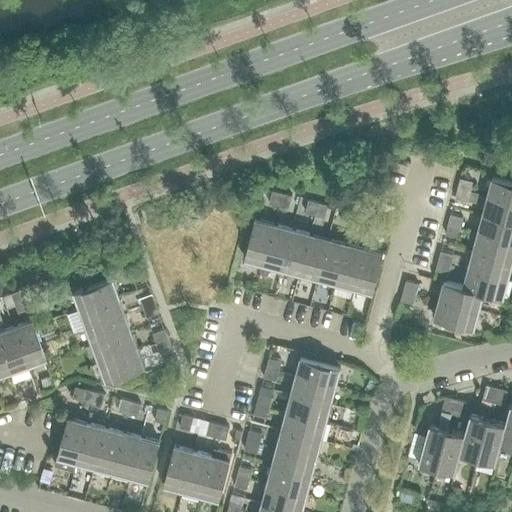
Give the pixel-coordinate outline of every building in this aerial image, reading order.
[(511,182),(492,177),(487,196),(511,202),(511,182)] [(472,181),(460,178),(457,188),(470,191),(472,181)] [(470,191),(457,188),(454,198),(467,201),(470,191)] [(268,203),(278,205),(281,193),(272,190),(268,203)] [(470,191),(467,201),(481,205),(484,195),(470,191)] [(281,193),(278,205),(288,208),(291,195),(281,193)] [(511,202),(487,196),(482,214),(511,221),(511,202)] [(305,212),(314,215),(318,202),(308,200),(305,212)] [(318,202),(314,215),(324,217),(327,205),(318,202)] [(341,222),(350,224),(354,212),(344,209),(341,222)] [(354,212),(350,224),(360,227),(364,214),(354,212)] [(463,217),(450,214),(447,224),(460,227),(463,217)] [(511,221),(482,214),(477,232),(511,241),(511,221)] [(244,258),(263,263),(273,223),(255,219),(244,258)] [(390,221),(380,219),(377,231),(387,234),(390,221)] [(273,223),(263,263),(281,268),(291,228),(273,223)] [(460,227),(447,224),(445,234),(457,237),(460,227)] [(291,228),(281,268),(299,273),(309,233),(291,228)] [(511,241),(477,232),(472,250),(511,260),(511,241)] [(309,233),(299,273),(317,277),(328,238),(309,233)] [(328,238),(317,277),(335,282),(346,243),(328,238)] [(346,243),(335,282),(353,287),(364,247),(346,243)] [(364,247),(353,287),(372,292),(382,252),(364,247)] [(453,254),(440,250),(438,260),(450,263),(453,254)] [(511,260),(472,250),(468,268),(507,279),(511,260)] [(450,263),(438,260),(435,270),(448,274),(450,263)] [(134,282),(145,277),(146,277),(142,267),(130,272),(134,282)] [(483,292),(502,297),(507,279),(468,268),(463,286),(483,292)] [(74,291),(80,309),(119,296),(112,278),(74,291)] [(418,283),(406,280),(403,290),(416,293),(418,283)] [(463,286),(444,281),(439,299),(478,310),(483,292),(463,286)] [(20,290),(10,293),(14,306),(24,302),(20,290)] [(416,293),(403,290),(400,300),(413,303),(416,293)] [(139,298),(143,307),(155,303),(152,293),(139,298)] [(80,309),(87,327),(125,314),(119,296),(80,309)] [(478,310),(439,299),(434,318),(473,328),(478,310)] [(155,303),(143,307),(146,317),(159,312),(155,303)] [(87,327),(93,345),(131,331),(125,314),(87,327)] [(44,358),(30,320),(12,326),(26,365),(44,358)] [(12,326),(0,330),(0,347),(8,371),(26,365),(12,326)] [(152,333),(155,342),(168,338),(164,328),(152,333)] [(93,345),(99,363),(138,349),(131,331),(93,345)] [(159,352),(171,348),(168,338),(155,342),(159,352)] [(0,347),(0,374),(8,371),(0,347)] [(138,349),(99,363),(106,380),(144,367),(138,349)] [(281,361),(269,358),(269,357),(266,367),(278,371),(281,361)] [(300,357),(295,375),(335,386),(340,367),(300,357)] [(278,371),(266,367),(263,377),(276,380),(278,371)] [(295,375),(291,393),(330,404),(335,386),(295,375)] [(49,376),(40,380),(44,388),(53,385),(49,376)] [(492,403),(496,388),(485,385),(481,400),(492,403)] [(76,386),(72,399),(81,401),(85,389),(76,386)] [(496,388),(492,403),(503,405),(507,391),(496,388)] [(81,401),(91,404),(94,391),(85,389),(81,401)] [(94,391),(91,404),(101,406),(104,394),(94,391)] [(271,397),(259,394),(259,393),(256,403),(269,407),(271,397)] [(291,393),(286,411),(325,422),(330,404),(291,393)] [(444,396),(441,411),(451,413),(451,414),(455,399),(444,396)] [(117,411),(127,413),(130,401),(120,398),(117,411)] [(455,399),(451,414),(462,416),(466,402),(455,399)] [(130,401),(127,413),(137,416),(140,403),(130,401)] [(269,407),(256,403),(253,413),(266,417),(269,407)] [(511,404),(510,404),(505,423),(506,423),(500,443),(501,444),(511,446),(511,404)] [(167,411),(157,408),(153,420),(164,423),(167,411)] [(286,411),(281,429),(320,440),(325,422),(286,411)] [(429,423),(418,463),(437,468),(447,428),(451,413),(441,411),(437,426),(429,423)] [(459,453),(460,453),(477,458),(488,419),(469,414),(464,433),(465,433),(459,453)] [(193,417),(183,415),(179,427),(189,430),(193,417)] [(86,422),(68,417),(57,456),(55,466),(73,471),(76,461),(75,461),(86,422)] [(496,463),(501,444),(500,443),(506,423),(505,423),(488,419),(477,458),(496,463)] [(75,461),(76,461),(94,466),(104,427),(86,422),(75,461)] [(215,437),(218,424),(209,422),(206,434),(206,435),(215,437)] [(216,437),(225,440),(229,427),(218,424),(215,437),(216,437)] [(94,466),(112,471),(122,431),(104,427),(94,466)] [(447,428),(437,468),(455,473),(460,453),(459,453),(465,433),(464,433),(447,428)] [(281,429),(276,447),(316,458),(320,440),(281,429)] [(259,443),(262,433),(250,430),(249,430),(246,439),(259,443)] [(112,471),(130,476),(140,436),(122,431),(112,471)] [(130,476),(148,481),(159,441),(140,436),(130,476)] [(256,453),(259,443),(246,439),(244,449),(256,453)] [(193,450),(174,446),(164,485),(182,490),(193,450)] [(276,447),(271,466),(311,476),(316,458),(276,447)] [(219,499),(229,462),(231,453),(213,448),(212,448),(211,455),(200,495),(219,499)] [(193,450),(182,490),(200,495),(211,455),(193,450)] [(252,469),(240,466),(239,466),(237,476),(249,479),(252,469)] [(271,466),(266,484),(306,494),(311,476),(271,466)] [(249,479),(237,476),(234,485),(246,489),(249,479)] [(266,484),(262,502),(300,511),(301,511),(306,494),(266,484)] [(452,486),(450,493),(460,496),(460,495),(461,489),(452,486)] [(400,500),(399,501),(417,506),(420,493),(403,489),(400,500)] [(240,511),(242,505),(230,502),(227,511),(228,511),(240,511)] [(300,511),(262,502),(258,511),(300,511)]
